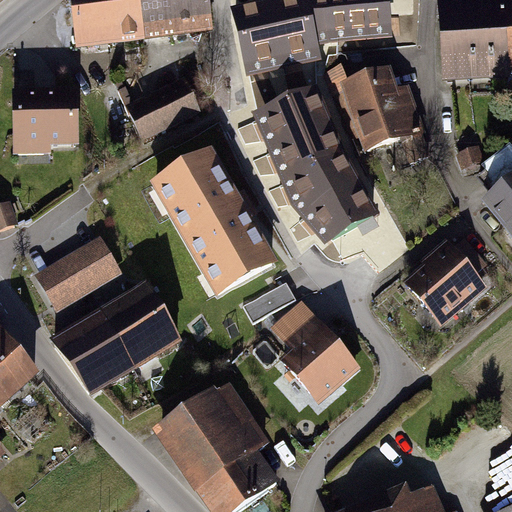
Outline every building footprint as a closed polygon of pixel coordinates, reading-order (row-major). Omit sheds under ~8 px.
[(10,0),(0,0),(0,9),(12,2),(10,0)] [(66,0),(74,58),(142,50),(135,0),(66,0)] [(206,0),(135,0),(142,50),(212,42),(206,0)] [(388,32),(385,0),(347,0),(324,2),(327,37),(388,32)] [(316,54),(304,4),(271,12),(282,62),(316,54)] [(507,88),(507,85),(502,12),(501,6),(435,11),(441,92),(507,88)] [(507,85),(511,84),(511,10),(502,12),(507,85)] [(282,62),(271,12),(237,20),(248,70),(282,62)] [(337,99),(361,165),(398,151),(407,177),(434,167),(408,96),(392,101),(385,82),(337,99)] [(185,83),(129,111),(144,141),(200,114),(185,83)] [(328,130),(315,97),(265,118),(279,151),(328,130)] [(78,99),(9,100),(10,163),(50,163),(50,154),(78,154),(78,99)] [(340,160),(328,130),(279,151),(292,181),(340,160)] [(215,152),(150,190),(218,306),(283,268),(215,152)] [(481,154),(456,162),(461,177),(486,169),(481,154)] [(511,240),(511,156),(510,154),(483,176),(485,179),(476,188),(492,207),(487,211),(511,240)] [(355,188),(340,160),(292,181),(303,207),(310,214),(355,188)] [(373,219),(355,188),(310,214),(334,241),(373,219)] [(9,206),(0,209),(0,233),(16,228),(9,206)] [(35,281),(58,317),(122,276),(99,240),(35,281)] [(421,275),(399,294),(438,339),(486,299),(474,285),(488,273),(465,246),(451,258),(445,250),(419,272),(421,275)] [(248,308),(256,325),(299,304),(290,287),(248,308)] [(97,400),(181,350),(147,292),(54,347),(88,405),(97,400)] [(343,388),(357,375),(309,322),(280,348),(289,358),(278,369),(325,421),(351,397),(343,388)] [(0,467),(4,464),(0,459),(0,417),(37,385),(0,342),(0,467)] [(198,511),(243,511),(276,491),(255,459),(266,452),(227,392),(152,440),(198,511)] [(402,494),(361,511),(437,511),(430,496),(407,507),(402,494)]
